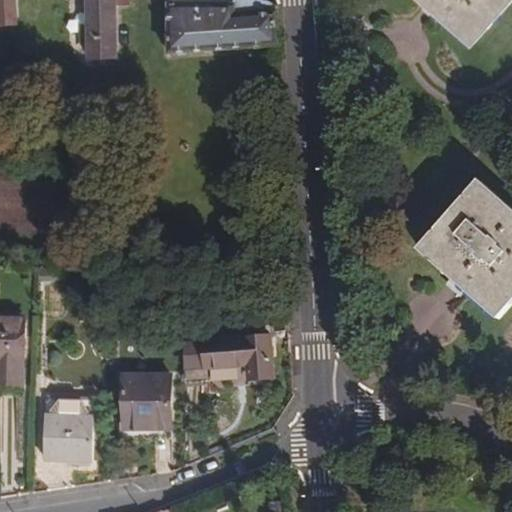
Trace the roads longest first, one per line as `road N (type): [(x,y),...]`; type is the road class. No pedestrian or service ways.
road 1 (tertiary): [(302,0),(322,412)]
road 2 (residential): [(323,437),(163,492),(55,511)]
road 3 (residential): [(322,412),(438,411),(511,436)]
